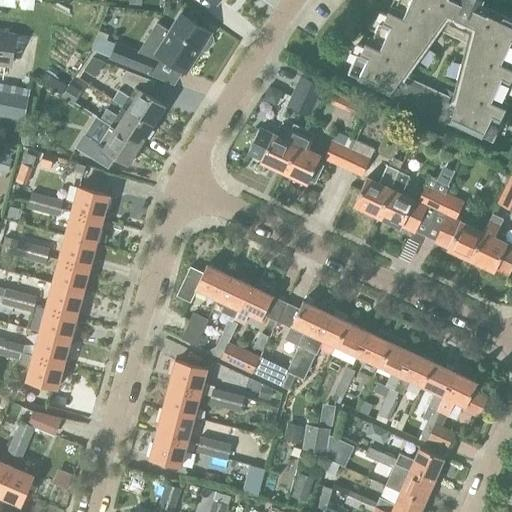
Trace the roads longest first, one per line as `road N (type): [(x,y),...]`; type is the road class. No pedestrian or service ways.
road 1 (residential): [(182,187),(511,338)]
road 2 (residential): [(87,511),(182,187)]
road 3 (residential): [(182,187),(225,106),(301,0)]
road 4 (residential): [(467,511),(511,398)]
